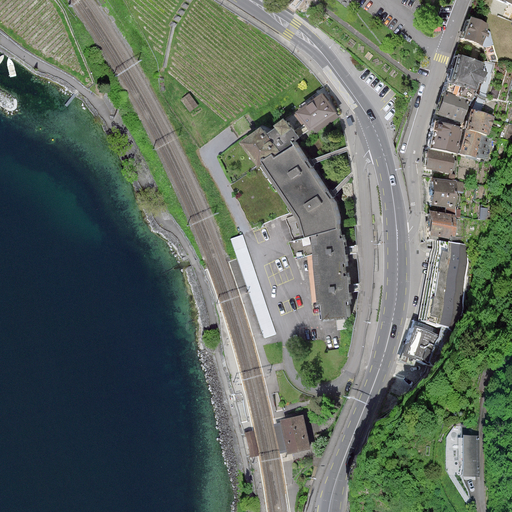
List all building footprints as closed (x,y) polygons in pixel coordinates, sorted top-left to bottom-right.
[(469,15),(461,36),(481,43),(489,22),(469,15)] [(480,64),(457,57),(439,111),(462,118),(480,64)] [(196,104),(186,92),(180,98),(190,110),(196,104)] [(267,124),(249,136),(268,165),(298,145),(339,118),(324,96),(297,114),(306,127),(300,131),(290,115),(283,120),(285,123),(272,132),(267,124)] [(491,116),(473,111),(461,152),(487,159),(493,138),(485,135),(491,116)] [(460,128),(437,123),(431,146),(455,151),(460,128)] [(338,201),(298,145),(268,165),(305,218),(310,235),(317,234),(346,231),(338,201)] [(454,155),(430,150),(427,166),(451,171),(454,155)] [(463,183),(433,180),(431,203),(455,205),(456,191),(462,191),(463,183)] [(453,235),(455,215),(432,212),(430,233),(453,235)] [(352,315),(346,231),(317,234),(319,252),(326,318),(352,315)] [(242,234),(230,238),(263,338),(275,334),(242,234)] [(319,252),(317,234),(310,235),(293,238),(298,254),(310,251),(310,253),(319,252)] [(422,319),(448,325),(466,245),(440,239),(422,319)] [(429,365),(440,337),(418,328),(406,355),(429,365)] [(292,450),(313,446),(307,415),(286,419),(286,421),(292,450)] [(292,450),(286,421),(276,423),(281,450),(284,449),(284,452),(292,450)] [(253,431),(245,433),(250,457),(258,456),(253,431)] [(476,478),(477,435),(451,435),(450,478),(476,478)]
